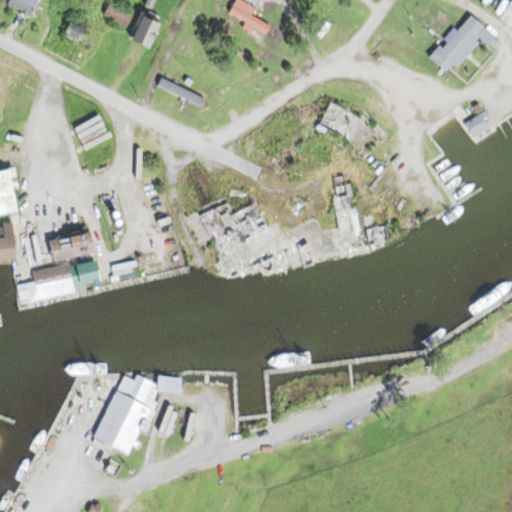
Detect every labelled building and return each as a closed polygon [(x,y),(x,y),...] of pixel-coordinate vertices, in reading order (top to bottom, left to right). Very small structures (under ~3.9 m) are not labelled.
[(35,0),(8,0),(6,6),(30,15),(35,0)] [(191,0),(182,0),(165,37),(172,41),(191,0)] [(233,0),(226,17),(265,35),(270,24),(251,15),(255,5),(243,0),(233,0)] [(511,0),(509,0),(498,16),(511,26),(511,0)] [(125,26),(131,13),(108,2),(102,14),(125,26)] [(479,41),(474,37),(483,26),(469,13),(430,58),(445,70),(451,63),(456,67),(479,41)] [(130,39),(148,48),(160,23),(142,14),(130,39)] [(422,46),(427,38),(397,19),(392,26),(422,46)] [(158,85),(200,104),(203,97),(161,78),(158,85)] [(464,123),(473,136),(487,126),(479,113),(464,123)] [(0,213),(15,212),(10,168),(0,169),(0,213)] [(342,249),(355,247),(345,185),(331,188),(342,249)] [(256,201),(232,212),(227,201),(200,212),(228,278),(259,265),(265,281),(314,260),(306,241),(278,253),(256,201)] [(0,237),(0,260),(15,260),(13,222),(0,222),(0,231),(0,237)] [(387,243),(386,226),(366,227),(367,244),(387,243)] [(49,239),(52,260),(93,254),(91,233),(49,239)] [(74,292),(69,264),(44,269),(47,280),(59,278),(62,294),(74,292)] [(118,373),(94,441),(134,455),(157,387),(177,394),(181,380),(159,372),(156,382),(136,375),(134,379),(118,373)]
